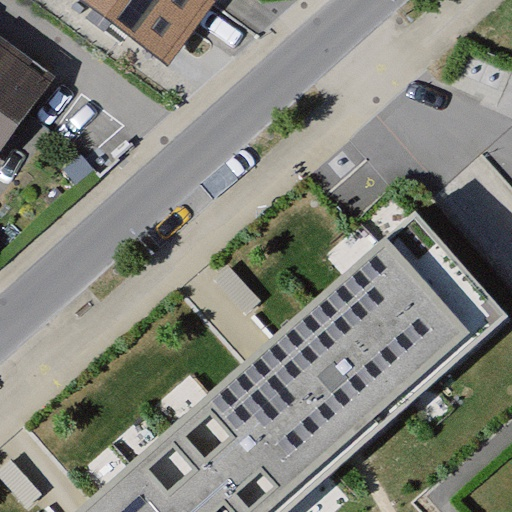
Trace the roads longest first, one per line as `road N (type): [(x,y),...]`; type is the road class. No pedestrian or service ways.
road 1 (residential): [(196,159),(0,327)]
road 2 (residential): [(196,159),(0,14)]
road 3 (residential): [(376,0),(196,159)]
